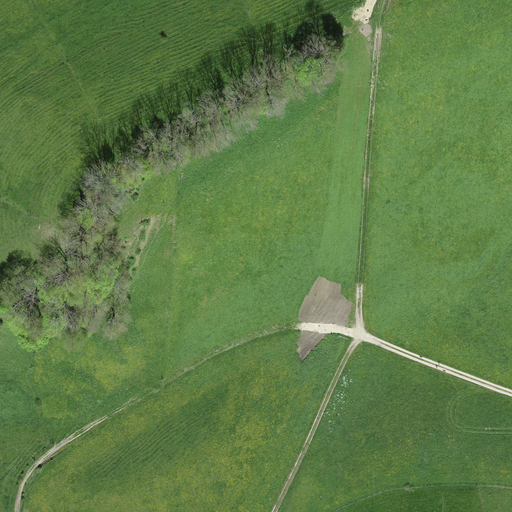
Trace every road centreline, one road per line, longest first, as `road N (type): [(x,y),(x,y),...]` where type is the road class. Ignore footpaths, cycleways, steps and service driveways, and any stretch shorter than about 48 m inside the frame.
road 1 (track): [(19,511),(36,465),(72,436),(242,339),(283,328),(358,335)]
road 2 (track): [(381,0),(358,335)]
road 3 (track): [(358,335),(274,511)]
road 4 (track): [(511,395),(358,335)]
